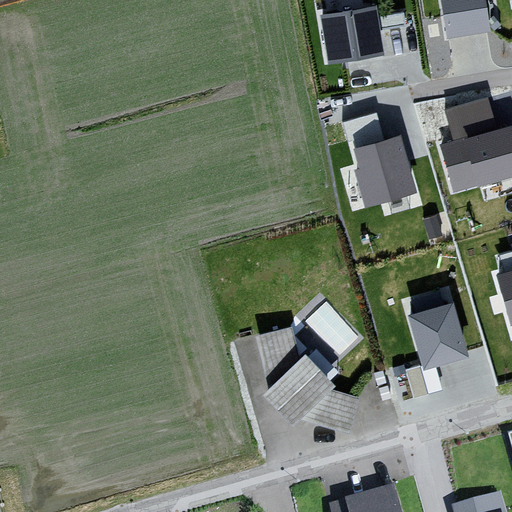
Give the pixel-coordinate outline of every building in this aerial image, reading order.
[(492,31),(486,0),(441,0),(448,38),(492,31)] [(376,6),(321,14),(329,63),(383,55),(376,6)] [(497,129),(487,97),(445,109),(454,139),(440,144),(454,193),(511,176),(511,129),(511,125),(497,129)] [(384,141),(376,112),(343,121),(357,169),(354,170),(365,208),(417,193),(401,136),(384,141)] [(511,250),(500,254),(504,272),(497,274),(511,325),(511,324),(511,250)] [(338,351),(360,330),(326,294),(304,315),(338,351)] [(420,311),(408,314),(424,370),(468,357),(452,302),(420,311)] [(287,327),(246,334),(256,385),(249,393),(280,427),(287,419),(343,437),(356,401),(318,390),(322,386),(288,355),(287,327)] [(392,511),(387,490),(326,505),(329,511),(392,511)] [(507,511),(502,493),(452,507),(453,511),(507,511)]
